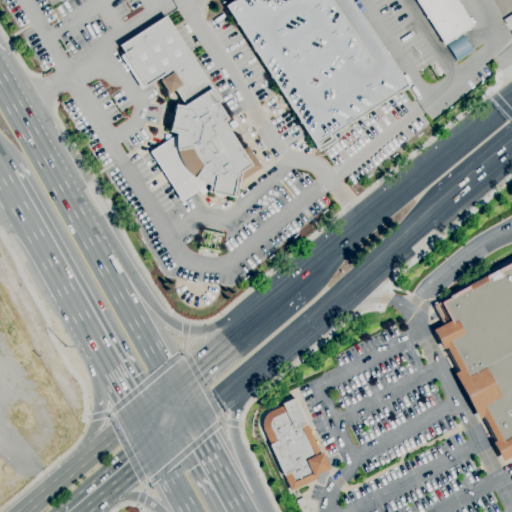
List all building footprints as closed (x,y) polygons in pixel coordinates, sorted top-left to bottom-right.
[(318,151),(225,7),(236,0),(258,0),(262,5),(269,0),(295,0),(297,2),(300,0),(329,0),(370,63),(385,53),(407,86),(331,135),(335,141),(318,151)] [(444,45),(427,19),(426,20),(425,17),(426,17),(414,0),(454,0),(472,27),(444,45)] [(182,108),(185,106),(174,90),(168,94),(159,81),(161,80),(159,77),(144,87),(123,55),(124,54),(119,47),(165,17),(211,88),(210,89),(218,102),(215,104),(225,119),(222,122),(241,151),(247,147),(261,168),(240,182),(239,179),(235,200),(207,193),(209,186),(208,185),(207,185),(206,185),(205,184),(204,184),(203,183),(202,183),(201,183),(200,182),(199,182),(198,181),(197,181),(196,180),(195,180),(194,179),(194,178),(193,178),(192,177),(191,176),(190,176),(189,175),(189,174),(188,174),(187,173),(186,172),(186,171),(185,170),(184,170),(184,169),(183,168),(183,167),(182,166),(181,165),(181,164),(180,163),(180,162),(179,162),(179,161),(179,160),(178,159),(178,158),(178,157),(177,156),(177,155),(177,154),(176,153),(176,152),(176,151),(176,149),(176,148),(175,147),(175,146),(175,145),(175,144),(175,143),(175,142),(175,141),(175,140),(175,139),(175,138),(175,137),(176,136),(176,135),(176,134),(169,132),(174,106),(182,108)] [(511,456),(501,462),(491,443),(494,442),(482,418),(477,420),(453,375),(458,372),(445,348),(442,350),(432,331),(443,325),(433,307),(449,299),(448,297),(511,262),(511,456)] [(262,429),(261,428),(261,427),(261,426),(261,425),(261,424),(261,423),(261,422),(262,422),(262,421),(262,420),(262,419),(263,419),(263,418),(263,417),(264,417),(264,416),(265,416),(265,415),(266,415),(266,414),(267,414),(268,413),(269,413),(282,407),(281,404),(294,399),(319,454),(322,453),(329,470),(315,476),(317,480),(290,492),(283,476),(282,476),(268,445),(269,445),(262,429)] [(299,511),(295,501),(303,498),(307,506),(305,511),(299,511)]
